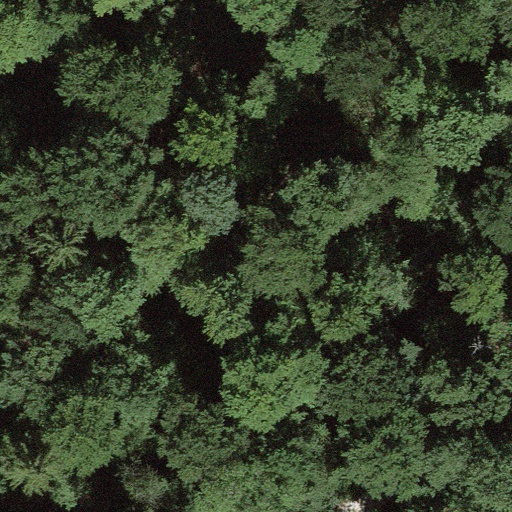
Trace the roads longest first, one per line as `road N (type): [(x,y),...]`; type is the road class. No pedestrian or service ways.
road 1 (track): [(266,0),(222,78),(0,394)]
road 2 (track): [(350,511),(511,383)]
